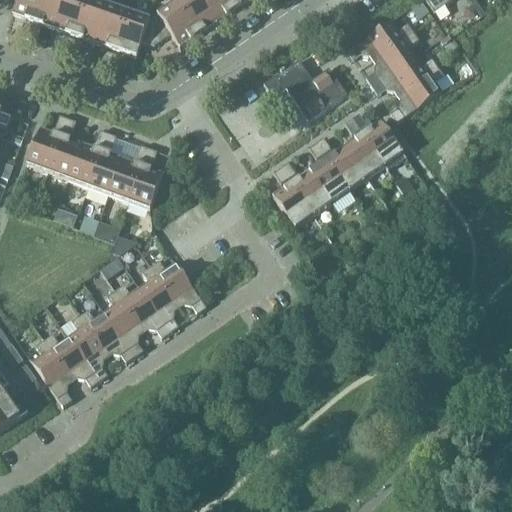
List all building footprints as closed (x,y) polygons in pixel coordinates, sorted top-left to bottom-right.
[(18,0),(12,18),(33,25),(42,0),(18,0)] [(65,0),(42,0),(33,25),(54,33),(65,0)] [(88,2),(81,0),(65,0),(54,33),(74,40),(88,2)] [(197,0),(184,0),(175,6),(198,39),(216,27),(197,0)] [(234,15),(223,0),(197,0),(216,27),(234,15)] [(223,0),(234,15),(251,2),(249,0),(223,0)] [(417,0),(421,4),(424,2),(434,17),(456,2),(454,0),(417,0)] [(74,40),(95,47),(108,9),(88,2),(74,40)] [(198,39),(175,6),(150,24),(142,46),(154,51),(171,39),(180,52),(198,39)] [(95,47),(115,54),(128,16),(108,9),(95,47)] [(115,54),(136,61),(142,46),(150,24),(128,16),(115,54)] [(369,61),(372,65),(413,37),(407,28),(399,34),(392,24),(346,56),(353,65),(361,59),(369,61)] [(19,39),(27,42),(32,30),(24,27),(19,39)] [(32,30),(27,42),(36,45),(40,33),(32,30)] [(413,37),(372,65),(375,69),(374,78),(366,83),(372,92),(417,60),(411,51),(419,45),(413,37)] [(60,54),(68,57),(73,44),(64,41),(60,54)] [(68,57),(77,60),(81,47),(73,44),(68,57)] [(101,68),(109,71),(113,59),(105,56),(101,68)] [(113,59),(109,71),(117,74),(122,61),(113,59)] [(394,96),(397,101),(438,72),(432,64),(424,69),(417,60),(372,92),(377,100),(385,95),(394,96)] [(273,103),(286,94),(308,126),(347,99),(329,73),(312,84),(307,78),(303,80),(294,68),(264,89),(273,103)] [(438,72),(397,101),(400,105),(398,113),(390,119),(397,128),(442,96),(435,86),(444,81),(438,72)] [(10,122),(0,117),(0,129),(7,132),(10,122)] [(352,124),(359,134),(367,129),(359,119),(352,124)] [(55,133),(63,136),(68,123),(59,120),(55,133)] [(68,123),(63,136),(71,139),(76,127),(68,123)] [(359,134),(352,124),(344,129),(352,140),(359,134)] [(380,126),(362,138),(385,171),(403,159),(389,139),(380,126)] [(27,170),(48,178),(61,140),(40,133),(27,170)] [(95,148),(104,151),(108,138),(100,135),(95,148)] [(104,151),(112,154),(117,141),(108,138),(104,151)] [(362,138),(344,151),(367,184),(385,171),(362,138)] [(48,178),(68,185),(82,148),(61,140),(48,178)] [(324,143),(316,148),(324,159),(331,154),(324,143)] [(102,155),(82,148),(68,185),(88,193),(102,155)] [(309,153),(316,164),(324,159),(316,148),(309,153)] [(136,163),(144,166),(149,153),(140,150),(136,163)] [(344,151),(326,163),(349,196),(367,184),(344,151)] [(149,153),(144,166),(153,169),(157,156),(149,153)] [(122,163),(102,155),(88,193),(109,200),(122,163)] [(109,200),(129,208),(143,170),(122,163),(109,200)] [(309,175),(331,208),(349,196),(326,163),(309,175)] [(281,173),(288,184),(296,179),(288,168),(281,173)] [(129,208),(150,215),(164,178),(143,170),(129,208)] [(288,184),(281,173),(273,178),(281,189),(288,184)] [(331,208),(309,175),(291,188),(314,221),(331,208)] [(314,221),(291,188),(273,200),(295,233),(314,221)] [(151,272),(179,313),(183,310),(192,311),(197,319),(206,313),(175,267),(165,274),(159,266),(151,272)] [(148,286),(139,292),(170,338),(179,332),(173,324),(175,316),(179,313),(151,272),(142,278),(148,286)] [(115,296),(144,337),(148,334),(156,336),(162,344),(170,338),(138,293),(129,299),(124,290),(115,296)] [(144,337),(115,296),(107,302),(112,310),(103,317),(135,362),(143,357),(138,349),(139,340),(144,337)] [(88,315),(80,321),(108,362),(112,359),(121,360),(126,368),(135,362),(103,317),(94,323),(88,315)] [(68,341),(99,387),(108,381),(102,373),(104,365),(108,362),(80,321),(71,327),(77,335),(68,341)] [(99,387),(68,341),(58,348),(53,340),(44,345),(72,387),(77,384),(85,385),(91,393),(99,387)] [(72,387),(44,345),(36,351),(41,360),(31,366),(63,412),(72,406),(67,398),(68,390),(72,387)] [(3,381),(0,383),(0,436),(28,418),(21,408),(13,414),(0,396),(9,390),(3,381)]
